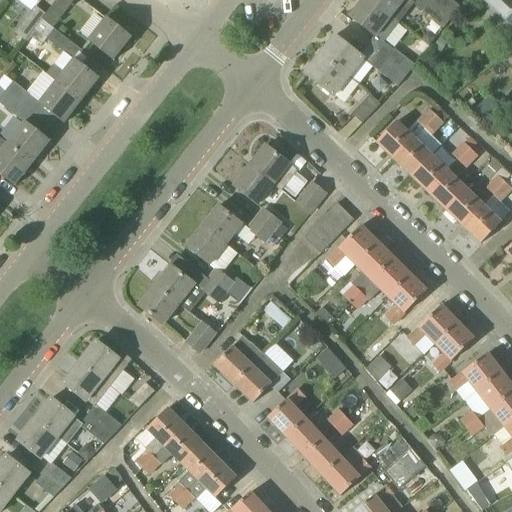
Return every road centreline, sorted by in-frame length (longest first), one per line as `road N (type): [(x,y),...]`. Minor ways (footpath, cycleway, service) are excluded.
road 1 (residential): [(511,339),(250,82)]
road 2 (residential): [(309,511),(228,423),(83,297)]
road 3 (residential): [(196,41),(29,257)]
road 4 (residential): [(83,297),(250,82)]
road 5 (residential): [(0,399),(83,297)]
